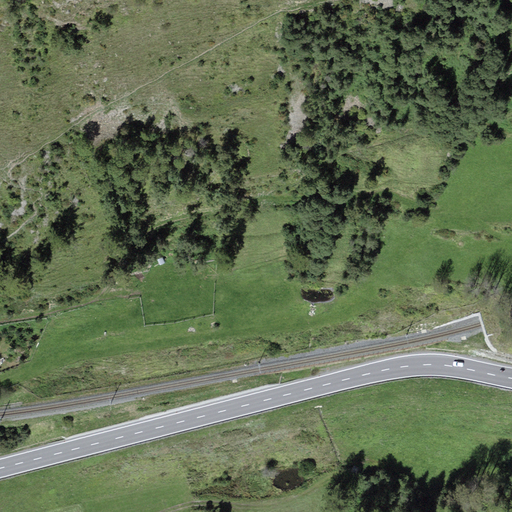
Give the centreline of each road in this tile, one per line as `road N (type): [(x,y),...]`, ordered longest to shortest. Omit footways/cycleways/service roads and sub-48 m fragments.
road 1 (primary): [(511,378),(447,365),(384,369),(0,468)]
road 2 (track): [(0,382),(94,352),(344,316)]
road 3 (track): [(167,511),(331,492),(334,511)]
